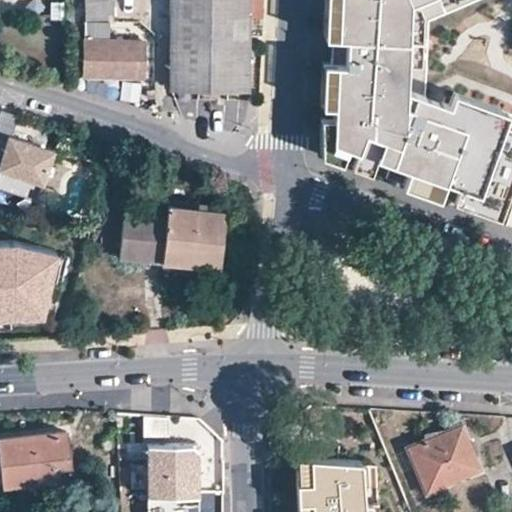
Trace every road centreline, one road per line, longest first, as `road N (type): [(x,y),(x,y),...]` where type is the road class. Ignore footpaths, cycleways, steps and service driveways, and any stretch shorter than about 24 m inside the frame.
road 1 (residential): [(281,179),(0,84)]
road 2 (tertiary): [(255,370),(511,383)]
road 3 (tertiary): [(0,381),(255,370)]
road 4 (residential): [(511,261),(281,179)]
road 5 (residential): [(281,179),(255,370)]
road 6 (residential): [(283,0),(281,179)]
road 7 (residential): [(255,370),(246,511)]
